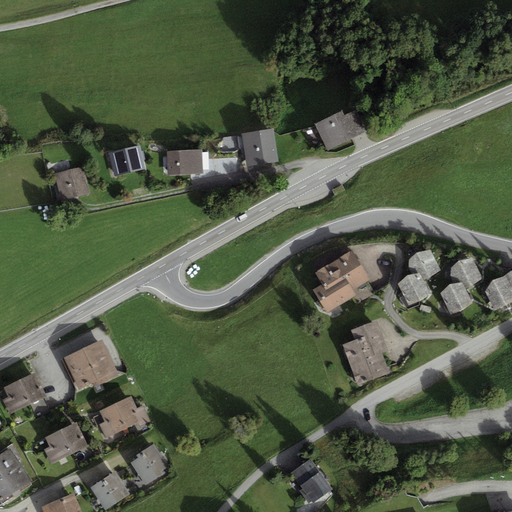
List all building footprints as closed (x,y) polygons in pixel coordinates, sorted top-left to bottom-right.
[(341,111),(314,124),(327,151),(364,133),(354,111),(344,116),(341,111)] [(273,130),(242,134),(247,166),(277,162),(273,130)] [(139,146),(109,154),(115,177),(145,169),(142,160),(146,159),(144,150),(140,151),(139,146)] [(201,150),(167,152),(168,175),(202,173),(201,170),(201,152),(201,150)] [(208,152),(201,152),(201,170),(209,170),(208,152)] [(83,168),(56,174),(61,199),(88,194),(83,168)] [(243,185),(216,193),(219,205),(247,198),(243,185)] [(342,185),(332,190),(334,196),(345,191),(342,185)] [(416,253),(409,260),(408,267),(410,275),(419,273),(423,281),(440,271),(430,250),(416,253)] [(321,286),(314,290),(326,311),(356,294),(353,288),(369,279),(354,252),(314,274),(321,286)] [(458,262),(451,268),(451,276),(452,284),(461,282),(465,290),(483,280),(472,259),(458,262)] [(419,273),(410,275),(407,276),(398,284),(408,305),(419,302),(430,295),(423,281),(419,273)] [(511,302),(511,291),(504,277),(493,280),(485,292),(495,311),(511,302)] [(461,282),(452,284),(449,284),(441,293),(450,314),(461,310),(472,304),(465,290),(461,282)] [(355,340),(342,345),(357,385),(389,374),(382,353),(388,351),(377,321),(351,330),(355,340)] [(102,340),(63,359),(79,391),(92,384),(93,388),(119,375),(102,340)] [(35,373),(20,380),(31,404),(37,415),(51,408),(35,373)] [(20,380),(4,388),(8,398),(3,400),(9,414),(31,404),(20,380)] [(131,396),(116,403),(127,428),(138,423),(140,427),(150,422),(143,406),(137,409),(131,396)] [(116,403),(99,411),(101,414),(93,418),(98,427),(100,426),(106,438),(127,428),(116,403)] [(76,423),(61,430),(73,454),(88,447),(76,423)] [(50,447),(44,450),(52,465),(73,454),(61,430),(45,438),(50,447)] [(138,458),(130,463),(145,486),(165,474),(162,470),(170,465),(162,451),(159,453),(154,445),(137,456),(138,458)] [(10,448),(0,454),(0,501),(32,481),(10,448)] [(310,459),(291,473),(303,488),(300,491),(309,503),(311,501),(313,503),(333,489),(310,459)] [(115,472),(91,488),(106,510),(130,494),(115,472)] [(79,511),(73,496),(45,508),(46,511),(79,511)]
